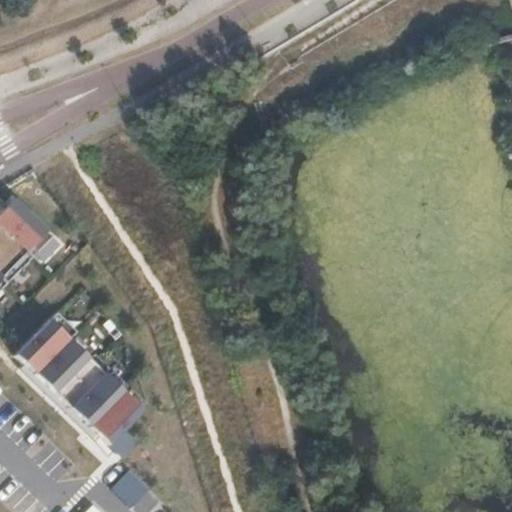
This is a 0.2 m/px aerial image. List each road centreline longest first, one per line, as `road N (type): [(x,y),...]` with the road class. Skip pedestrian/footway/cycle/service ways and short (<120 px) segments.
road 1 (track): [(372,0),(283,54),(248,87),(214,194),(219,234),(288,411),(294,468),(310,511)]
road 2 (unclassified): [(0,154),(137,69)]
road 3 (unclassified): [(137,69),(0,116)]
road 4 (unclassified): [(137,69),(261,0)]
